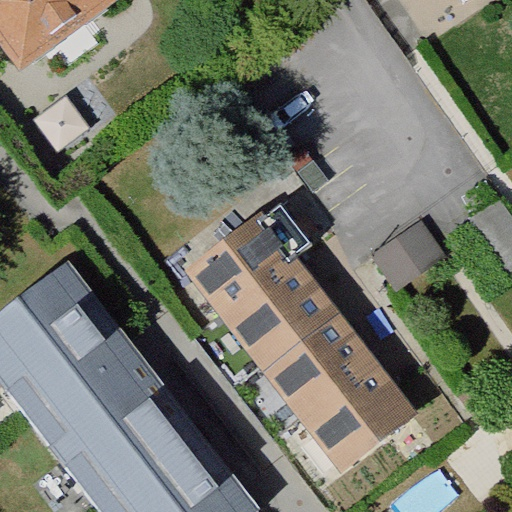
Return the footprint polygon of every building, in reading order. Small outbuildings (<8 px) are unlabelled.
[(0,0),(0,54),(30,95),(132,20),(117,0),(0,0)] [(382,0),(394,17),(419,0),(382,0)] [(306,274),(295,260),(311,249),(282,211),(266,223),(188,283),(228,334),(306,274)] [(422,237),(372,273),(396,306),(446,271),(422,237)] [(306,274),(228,334),(268,386),(346,325),(306,274)] [(248,511),(73,283),(0,338),(0,392),(91,511),(248,511)] [(346,325),(268,386),(308,437),(386,377),(346,325)] [(386,377),(308,437),(348,488),(425,428),(386,377)]
